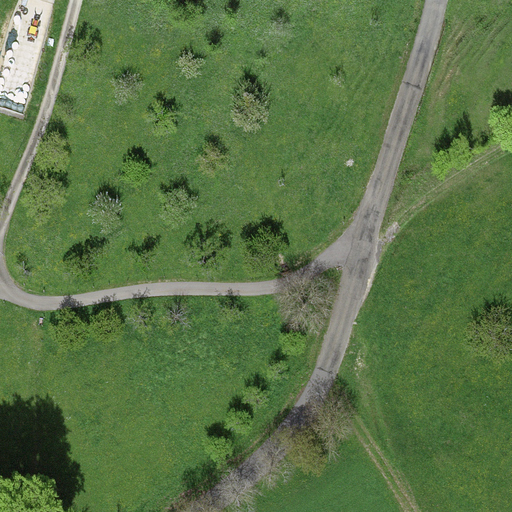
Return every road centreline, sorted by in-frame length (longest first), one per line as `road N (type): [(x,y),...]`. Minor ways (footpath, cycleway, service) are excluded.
road 1 (tertiary): [(195,511),(300,418),(322,378),(436,0)]
road 2 (track): [(365,249),(511,138)]
